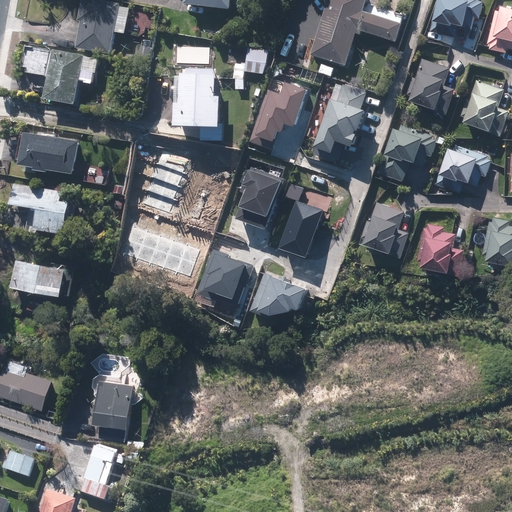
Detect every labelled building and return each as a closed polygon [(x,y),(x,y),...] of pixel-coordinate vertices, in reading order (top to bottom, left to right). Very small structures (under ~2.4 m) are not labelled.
[(78,49),(112,55),(121,5),(93,0),(84,0),(80,22),(83,22),(78,49)] [(183,0),(183,3),(230,8),(230,0),(183,0)] [(328,0),(311,55),(346,66),(356,33),(360,34),(361,30),(396,42),(401,25),(362,13),(366,0),(328,0)] [(438,0),(431,32),(456,38),(459,27),(472,30),(475,18),(479,19),(482,3),(479,2),(479,0),(438,0)] [(497,11),(488,44),(491,45),(490,48),(506,52),(507,49),(511,50),(511,10),(501,8),(500,12),(497,11)] [(245,73),(266,74),(267,49),(248,48),(247,65),(237,64),(236,90),(244,91),(245,73)] [(46,99),(76,105),(86,57),(55,51),(46,99)] [(412,97),(410,102),(446,115),(454,90),(444,87),(450,69),(423,60),(416,79),(413,78),(407,95),(412,97)] [(175,104),(175,126),(220,128),(221,98),(216,97),(216,76),(182,75),(181,104),(175,104)] [(465,118),(463,124),(500,136),(509,112),(498,109),(504,91),(477,81),(471,101),(468,100),(462,117),(465,118)] [(269,90),(251,141),(273,149),(279,132),(283,133),(287,124),(295,127),(308,91),(287,84),(283,95),(269,90)] [(335,84),(310,152),(336,161),(343,143),(351,146),(363,112),(360,110),(366,95),(335,84)] [(394,130),(379,173),(403,182),(410,163),(423,167),(427,155),(431,157),(437,141),(432,140),(433,137),(402,125),(400,132),(394,130)] [(80,143),(26,133),(20,165),(74,175),(80,143)] [(449,150),(436,185),(460,194),(464,183),(477,187),(481,175),(485,176),(491,162),(487,160),(488,157),(456,145),(454,152),(449,150)] [(169,164),(150,156),(143,170),(162,179),(169,164)] [(233,217),(263,229),(284,179),(250,165),(242,185),(246,186),(233,217)] [(63,192),(16,184),(13,205),(40,209),(36,229),(65,233),(69,204),(61,203),(63,192)] [(181,189),(151,191),(155,245),(184,243),(181,189)] [(296,200),(278,248),(305,258),(323,210),(296,200)] [(366,239),(364,245),(401,259),(410,235),(398,231),(405,213),(378,203),(371,223),(368,222),(362,238),(366,239)] [(487,256),(486,262),(511,267),(511,227),(508,226),(509,223),(494,220),(493,223),(490,223),(483,255),(487,256)] [(423,262),(421,268),(459,275),(464,252),(453,250),(456,235),(444,233),(445,228),(429,225),(428,229),(424,228),(418,261),(423,262)] [(212,249),(197,294),(237,307),(251,266),(226,258),(228,254),(212,249)] [(17,261),(12,288),(61,297),(66,271),(17,261)] [(264,273),(249,312),(267,319),(289,311),(290,308),(296,310),(304,289),(264,273)] [(152,325),(148,335),(169,346),(174,335),(152,325)] [(6,371),(0,387),(0,396),(42,411),(52,382),(29,374),(27,378),(6,371)] [(101,382),(95,425),(102,426),(101,438),(126,441),(133,387),(101,382)] [(145,443),(129,440),(127,454),(143,456),(145,443)] [(96,448),(85,480),(88,481),(84,493),(106,501),(109,490),(105,488),(116,455),(96,448)] [(13,453),(7,470),(29,478),(35,461),(13,453)] [(49,492),(42,511),(72,511),(76,502),(49,492)] [(0,511),(7,511),(10,503),(0,499),(0,511)]
